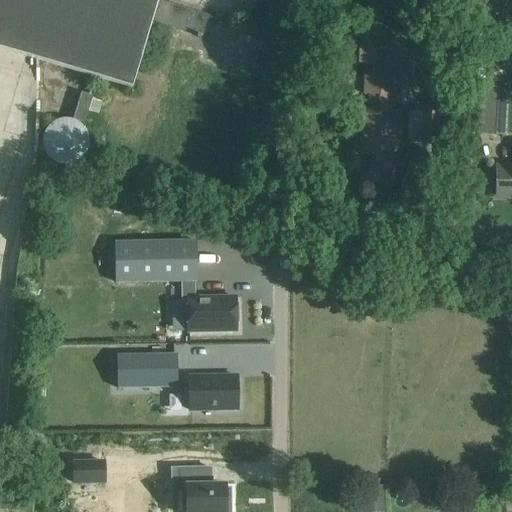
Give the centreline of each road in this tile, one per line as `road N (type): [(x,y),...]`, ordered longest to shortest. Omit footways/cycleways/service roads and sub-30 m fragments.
road 1 (track): [(282,511),(283,240)]
road 2 (residential): [(511,231),(284,214)]
road 3 (residential): [(284,214),(296,0)]
